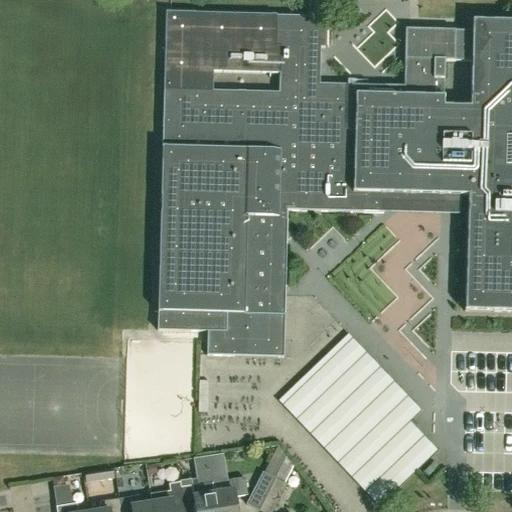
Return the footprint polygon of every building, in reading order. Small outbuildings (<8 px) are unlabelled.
[(318,83),(319,46),(324,47),(325,16),(275,14),(165,11),(163,91),(157,332),(207,333),(206,357),(283,359),(284,317),(284,315),(287,211),(373,214),(383,214),(383,205),(459,207),(460,207),(467,207),(464,312),(511,313),(511,22),(471,22),(471,32),(405,31),(404,85),(318,83)] [(198,414),(207,414),(208,382),(199,382),(198,414)] [(423,436),(364,492),(379,508),(437,452),(423,436)] [(277,446),(262,474),(246,506),(258,511),(286,458),(277,446)] [(272,511),(294,470),(286,458),(258,511),(272,511)] [(115,481),(114,471),(84,475),(86,485),(115,481)] [(223,493),(213,495),(215,511),(236,511),(235,498),(247,497),(244,479),(221,483),(223,493)] [(172,511),(172,508),(183,506),(181,496),(180,489),(179,484),(168,485),(169,492),(149,495),(151,505),(151,511),(172,511)] [(211,484),(180,489),(181,496),(183,506),(183,511),(192,511),(195,511),(194,511),(215,511),(213,495),(211,484)] [(139,497),(118,501),(120,511),(151,511),(151,505),(140,506),(139,497)] [(99,511),(120,511),(118,501),(107,502),(108,506),(99,508),(99,511)]
